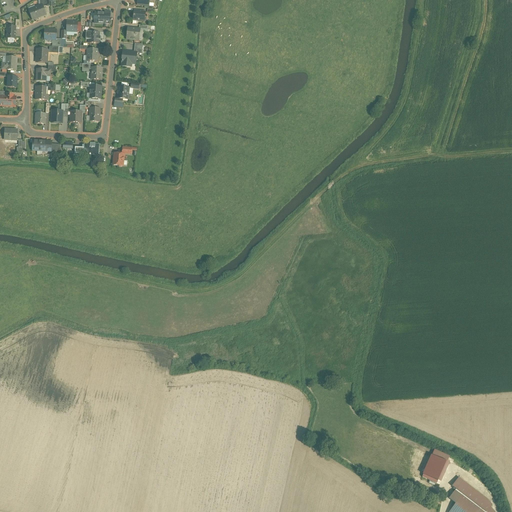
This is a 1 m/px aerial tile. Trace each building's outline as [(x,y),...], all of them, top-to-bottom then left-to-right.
[(37,8),(36,9),(35,6),(29,9),(30,11),(29,11),(33,20),(46,15),(43,7),(42,6),(41,6),(37,8)] [(105,14),(95,13),(94,24),(105,24),(105,23),(110,23),(110,12),(105,12),(105,14)] [(146,13),(134,12),(133,21),(145,22),(144,22),(145,18),(146,13)] [(78,23),(67,22),(67,32),(77,33),(78,23)] [(16,27),(8,27),(7,39),(15,40),(16,29),(16,27)] [(140,30),(128,29),(127,40),(139,41),(140,30)] [(56,31),(50,31),(50,30),(45,30),(44,40),(56,41),(57,31),(56,31)] [(99,33),(86,33),(86,40),(89,40),(89,44),(99,44),(99,41),(101,41),(101,37),(99,37),(99,34),(99,33)] [(66,43),(66,40),(61,40),(61,48),(71,48),(75,48),(73,43),(66,43)] [(143,45),(135,44),(134,53),(137,54),(142,55),(143,45)] [(48,51),(37,50),(36,63),(47,63),(48,51)] [(98,50),(89,50),(89,57),(87,57),(87,62),(98,62),(98,57),(98,51),(98,50)] [(17,58),(7,58),(7,65),(3,64),(2,70),(6,70),(16,71),(16,70),(16,67),(16,66),(16,63),(17,58)] [(122,64),(122,67),(127,67),(128,64),(136,65),(136,60),(122,58),(122,64)] [(47,70),(37,70),(37,75),(37,81),(37,82),(46,82),(47,76),(50,76),(50,77),(51,72),(56,73),(56,67),(48,66),(48,71),(47,71),(47,70)] [(102,69),(92,68),(91,80),(102,81),(102,69)] [(17,78),(8,77),(7,88),(17,88),(17,78)] [(102,87),(91,87),(90,95),(91,95),(91,99),(90,99),(101,100),(100,100),(101,92),(102,87)] [(131,89),(119,87),(118,99),(123,100),(123,98),(129,99),(130,93),(129,93),(129,89),(131,89)] [(46,88),(37,88),(36,101),(48,101),(48,96),(46,96),(46,88)] [(16,98),(4,97),(4,107),(16,107),(16,98)] [(96,109),(91,109),(90,123),(99,123),(100,109),(96,109)] [(63,112),(52,111),(52,124),(62,125),(63,117),(63,112)] [(80,112),(71,112),(70,123),(81,124),(82,114),(82,112),(80,112)] [(46,115),(36,114),(36,119),(37,119),(37,125),(45,125),(46,115)] [(17,131),(10,131),(10,130),(5,130),(4,140),(17,141),(18,131),(17,131)] [(43,142),(33,141),(33,151),(47,152),(47,151),(51,151),(52,145),(52,142),(51,142),(51,143),(43,143),(43,142)] [(95,145),(90,144),(90,145),(84,145),(84,149),(84,154),(84,155),(84,154),(90,155),(90,156),(91,156),(94,156),(94,159),(99,159),(100,145),(95,145)] [(61,146),(52,145),(51,151),(54,152),(54,154),(60,153),(61,146)] [(124,155),(114,154),(113,166),(119,166),(119,167),(121,167),(122,167),(123,167),(124,155)] [(449,464),(431,456),(423,475),(441,483),(449,464)] [(453,487),(463,495),(485,511),(486,511),(491,507),(492,506),(488,501),(459,479),(453,487)] [(485,511),(463,495),(459,501),(458,501),(450,511),(485,511)]
